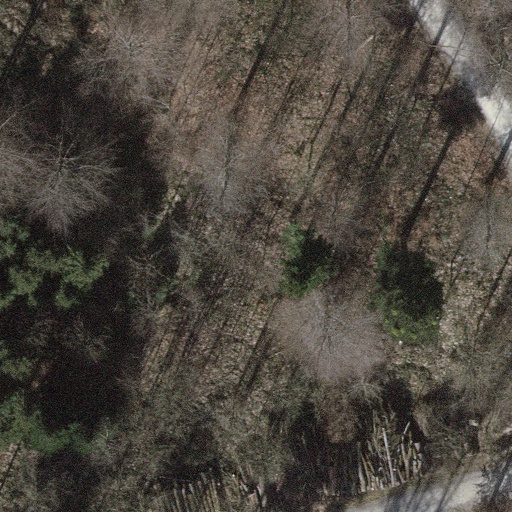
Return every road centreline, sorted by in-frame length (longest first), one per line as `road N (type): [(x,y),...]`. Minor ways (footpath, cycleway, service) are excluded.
road 1 (track): [(425,0),(511,138)]
road 2 (track): [(397,511),(511,475)]
